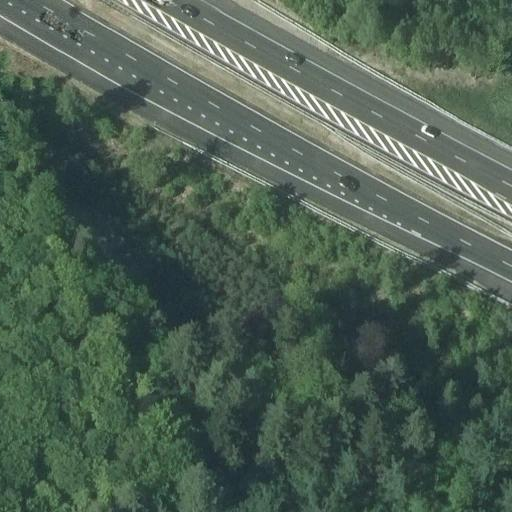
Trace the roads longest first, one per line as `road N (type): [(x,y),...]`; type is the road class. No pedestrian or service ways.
road 1 (motorway): [(32,0),(511,265)]
road 2 (motorway): [(511,187),(170,0)]
